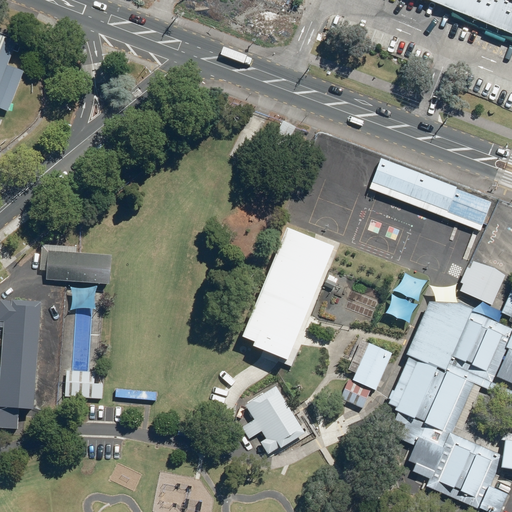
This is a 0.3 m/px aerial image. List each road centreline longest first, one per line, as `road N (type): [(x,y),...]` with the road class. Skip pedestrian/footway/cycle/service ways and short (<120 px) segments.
road 1 (secondary): [(182,46),(416,133)]
road 2 (tertiary): [(81,148),(171,74),(182,46)]
road 3 (tertiary): [(81,7),(95,82),(81,148)]
